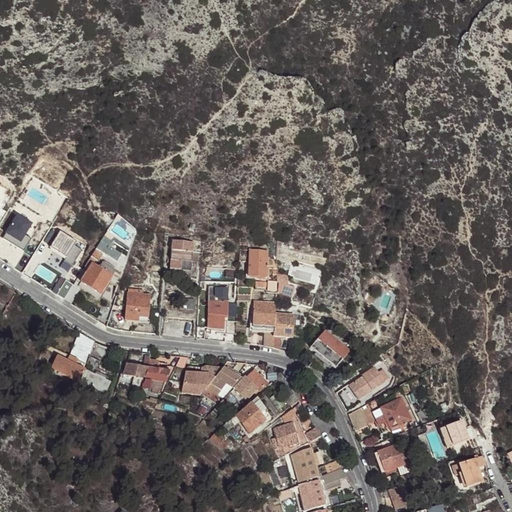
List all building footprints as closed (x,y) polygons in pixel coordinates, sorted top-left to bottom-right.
[(16,214),(3,234),(20,244),(25,235),(32,224),(16,214)] [(77,241),(59,230),(49,246),(66,257),(74,245),(77,241)] [(20,244),(3,234),(1,238),(23,252),(31,239),(25,235),(20,244)] [(104,236),(101,241),(107,245),(110,240),(104,236)] [(101,241),(96,249),(102,253),(104,253),(116,262),(121,254),(107,245),(101,241)] [(181,273),(192,274),(194,245),(174,243),(172,272),(181,273)] [(82,250),(74,245),(66,257),(64,261),(72,266),(82,250)] [(96,249),(91,257),(98,260),(102,253),(96,249)] [(268,250),(250,249),(248,275),(266,276),(268,250)] [(91,257),(85,266),(89,270),(94,264),(98,260),(91,257)] [(100,267),(94,264),(89,270),(109,282),(118,287),(120,281),(113,276),(116,272),(103,263),(100,267)] [(85,266),(77,280),(81,282),(89,270),(85,266)] [(109,282),(89,270),(81,282),(82,283),(101,295),(109,282)] [(276,280),(268,280),(256,278),(255,286),(267,287),(267,290),(275,290),(276,280)] [(61,279),(57,286),(62,289),(66,281),(61,279)] [(77,280),(65,301),(69,304),(80,287),(82,283),(81,282),(77,280)] [(111,284),(109,282),(101,295),(82,283),(80,287),(100,301),(111,284)] [(219,288),(220,300),(232,299),(231,287),(219,288)] [(127,296),(126,304),(134,304),(134,307),(147,308),(148,299),(127,296)] [(230,319),(236,320),(237,304),(209,301),(206,326),(226,328),(227,316),(230,316),(230,319)] [(274,312),(274,303),(252,303),(251,332),(263,333),(273,333),(274,313),(274,312)] [(283,305),(274,303),(274,312),(282,313),(283,305)] [(134,304),(126,304),(124,318),(136,319),(137,315),(146,316),(147,308),(134,307),(134,304)] [(297,312),(309,315),(312,307),(298,304),(297,312)] [(292,314),(274,313),(273,333),(273,335),(281,336),(291,336),(292,324),(292,314)] [(351,352),(326,330),(310,348),(336,369),(351,352)] [(273,335),(273,333),(263,333),(262,346),(271,348),(273,335)] [(281,336),(273,335),(271,348),(280,350),(281,336)] [(49,371),(77,384),(78,381),(84,371),(93,345),(77,336),(67,364),(56,358),(49,371)] [(143,367),(145,357),(129,356),(126,365),(143,367)] [(180,357),(172,371),(179,375),(188,358),(180,357)] [(147,369),(145,379),(163,383),(168,373),(156,371),(157,363),(148,362),(147,369)] [(123,375),(144,380),(145,379),(147,369),(143,367),(126,365),(123,375)] [(212,380),(222,367),(206,366),(202,368),(202,373),(185,373),(183,394),(201,394),(208,385),(212,380)] [(222,367),(212,380),(223,389),(228,382),(234,387),(241,377),(222,367)] [(363,377),(364,379),(377,371),(375,368),(362,376),(363,377)] [(84,371),(78,381),(86,385),(94,389),(101,392),(106,382),(84,371)] [(245,379),(256,390),(258,392),(267,384),(253,371),(245,379)] [(363,377),(349,386),(357,400),(390,379),(386,373),(380,377),(377,371),(364,379),(363,377)] [(272,385),(290,411),(300,404),(291,390),(283,376),(272,385)] [(244,378),(235,389),(245,400),(256,390),(245,379),(244,378)] [(212,380),(208,385),(219,393),(223,389),(212,380)] [(90,397),(94,389),(86,385),(82,393),(90,397)] [(412,393),(406,396),(410,404),(416,402),(412,393)] [(257,398),(250,404),(264,422),(267,426),(274,420),(257,398)] [(380,409),(376,398),(366,404),(371,411),(371,412),(373,412),(380,409)] [(388,431),(389,431),(410,423),(402,401),(380,409),(388,431)] [(444,416),(449,413),(445,403),(439,405),(444,416)] [(250,404),(235,417),(248,434),(264,422),(250,404)] [(371,411),(366,404),(357,409),(361,417),(371,411)] [(421,425),(435,419),(430,407),(416,413),(421,425)] [(357,409),(348,415),(352,427),(354,430),(376,421),(373,412),(371,412),(371,411),(361,417),(357,409)] [(380,433),(388,431),(380,409),(373,412),(376,421),(380,433)] [(453,448),(478,441),(471,421),(447,428),(453,448)] [(276,438),(280,447),(297,443),(292,424),(275,429),(276,438)] [(305,434),(310,442),(321,436),(315,428),(305,434)] [(383,441),(391,437),(389,431),(388,431),(380,433),(383,441)] [(269,440),(275,461),(283,457),(280,447),(276,438),(269,440)] [(383,441),(374,445),(381,463),(382,462),(385,471),(407,462),(400,443),(386,448),(383,441)] [(290,454),(297,482),(316,478),(317,477),(313,465),(311,455),(310,449),(290,454)] [(319,453),(311,455),(313,465),(322,463),(319,453)] [(481,458),(474,460),(477,469),(484,467),(481,458)] [(458,465),(465,489),(479,484),(475,470),(477,469),(474,460),(458,465)] [(325,467),(327,475),(342,471),(338,464),(325,467)] [(318,477),(320,476),(327,475),(325,467),(317,469),(318,477)] [(327,475),(320,476),(323,485),(339,480),(347,479),(342,471),(327,475)] [(341,488),(339,480),(323,485),(317,486),(319,493),(341,488)] [(305,511),(323,508),(319,493),(317,486),(317,482),(296,487),(301,511),(305,511)] [(403,484),(388,490),(396,510),(411,504),(403,484)] [(288,486),(275,491),(279,500),(291,495),(288,486)]
